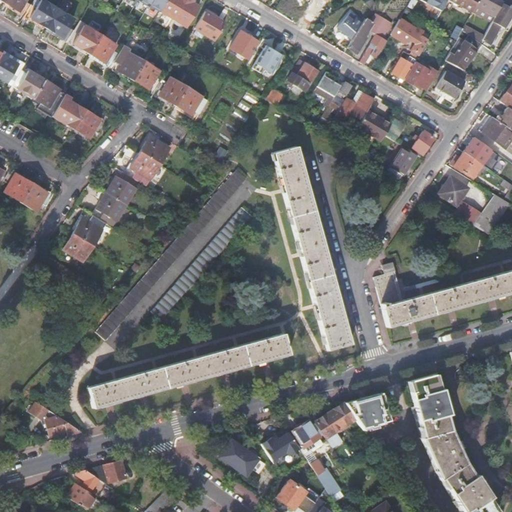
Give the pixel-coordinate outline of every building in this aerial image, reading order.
[(24,0),(3,0),(2,2),(3,2),(18,11),(24,1),(24,0)] [(40,0),(39,0),(35,7),(29,17),(44,27),(45,27),(56,9),(40,0)] [(149,28),(159,12),(166,0),(151,0),(139,21),(149,28)] [(166,0),(159,12),(185,27),(198,6),(192,2),(192,0),(166,0)] [(324,6),(314,0),(289,0),(286,6),(314,23),(324,6)] [(447,0),(419,0),(441,11),(447,0)] [(447,0),(472,13),(476,5),(478,0),(447,0)] [(478,0),(476,5),(495,15),(481,40),(482,40),(503,3),(498,0),(478,0)] [(30,4),(24,1),(18,11),(3,2),(2,5),(22,17),(30,4)] [(511,14),(511,8),(503,3),(482,40),(490,44),(500,27),(504,29),(511,14)] [(29,17),(35,7),(30,4),(22,17),(43,29),(44,27),(29,17)] [(72,19),(56,9),(45,27),(46,28),(61,37),(67,27),(72,19)] [(224,22),(204,10),(194,28),(214,40),(224,22)] [(356,15),(351,11),(336,28),(350,39),(360,22),(354,17),(356,15)] [(375,45),(382,49),(387,41),(383,39),(391,27),(374,17),(375,15),(369,11),(347,49),(356,54),(369,31),(375,35),(371,43),(375,45)] [(410,51),(418,56),(428,41),(420,36),(423,32),(416,27),(414,29),(399,20),(390,35),(406,44),(409,39),(415,43),(410,51)] [(83,25),(78,33),(72,43),(87,53),(88,53),(99,35),(83,25)] [(72,30),(67,27),(61,37),(46,28),(45,30),(65,43),(72,30)] [(72,43),(78,33),(72,30),(65,43),(86,55),(87,53),(72,43)] [(229,48),(247,59),(258,42),(239,31),(229,48)] [(115,45),(99,35),(88,53),(89,54),(104,63),(110,53),(115,45)] [(462,70),(480,43),(468,35),(461,46),(455,43),(451,49),(456,52),(454,55),(449,52),(444,61),(462,70)] [(370,48),(368,47),(359,62),(364,65),(370,55),(376,59),(382,49),(375,45),(372,52),(369,51),(370,48)] [(270,73),(281,55),(273,50),(271,52),(263,48),(251,67),(260,72),(262,68),(270,73)] [(126,51),(121,59),(115,69),(130,78),(131,79),(142,61),(126,51)] [(3,53),(2,55),(16,63),(10,74),(16,77),(23,65),(3,53)] [(116,56),(110,53),(104,63),(89,54),(88,56),(108,69),(116,56)] [(2,55),(0,54),(0,78),(5,82),(10,74),(16,63),(2,55)] [(115,69),(121,59),(116,56),(108,69),(128,81),(130,78),(115,69)] [(391,72),(404,80),(413,65),(400,57),(391,72)] [(317,71),(300,60),(287,81),(291,83),(303,90),(305,88),(306,88),(317,71)] [(158,71),(142,61),(131,79),(132,80),(147,89),(153,79),(158,71)] [(430,71),(415,62),(413,65),(404,80),(420,90),(421,88),(426,91),(438,72),(432,69),(430,71)] [(16,77),(21,80),(27,70),(42,79),(43,77),(23,65),(16,77)] [(260,72),(268,77),(270,73),(262,68),(260,72)] [(27,70),(21,80),(16,89),(32,98),(43,80),(42,79),(27,70)] [(464,83),(446,71),(433,92),(451,104),(464,83)] [(314,91),(330,101),(337,90),(340,85),(331,81),(334,77),(325,72),(314,91)] [(169,77),(164,85),(158,95),(173,104),(174,105),(185,87),(169,77)] [(46,78),(45,80),(60,89),(53,100),(58,103),(59,103),(64,95),(66,91),(46,78)] [(159,82),(153,79),(147,89),(132,80),(131,82),(151,94),(159,82)] [(45,80),(43,80),(32,98),(49,108),(53,100),(60,89),(45,80)] [(158,95),(164,85),(159,82),(151,94),(171,107),(173,104),(158,95)] [(338,90),(337,90),(330,101),(324,111),(330,115),(334,110),(338,112),(337,114),(339,116),(340,114),(345,116),(348,111),(361,120),(366,111),(373,100),(358,91),(351,102),(346,98),(343,103),(339,101),(343,94),(348,86),(342,82),(338,90)] [(511,84),(499,101),(509,108),(511,102),(511,84)] [(201,96),(185,87),(174,105),(175,105),(190,114),(196,104),(201,96)] [(277,91),(270,102),(277,107),(284,96),(277,91)] [(56,107),(61,111),(68,100),(83,110),(84,107),(64,95),(59,103),(58,103),(56,107)] [(68,100),(61,111),(57,119),(73,128),(84,110),(83,110),(68,100)] [(194,120),(202,108),(196,104),(190,114),(175,105),(174,108),(194,120)] [(502,114),(500,116),(498,115),(495,120),(511,132),(511,110),(507,107),(502,114)] [(86,109),(85,111),(100,120),(93,130),(99,133),(107,121),(86,109)] [(85,111),(84,110),(73,128),(89,138),(93,130),(100,120),(85,111)] [(366,111),(361,120),(356,127),(380,142),(384,135),(390,125),(366,111)] [(329,121),(321,116),(317,122),(325,127),(329,121)] [(511,140),(511,134),(488,117),(479,130),(506,150),(511,140)] [(394,118),(390,125),(384,135),(395,142),(405,125),(394,118)] [(137,149),(139,150),(148,135),(159,142),(162,136),(149,129),(137,149)] [(409,151),(415,154),(419,157),(433,138),(422,131),(417,138),(414,136),(412,139),(415,141),(410,148),(411,148),(409,151)] [(139,150),(139,151),(159,164),(168,148),(159,142),(148,135),(139,150)] [(355,138),(351,136),(344,147),(349,150),(355,138)] [(473,138),(463,152),(481,164),(491,150),(473,138)] [(313,307),(318,327),(337,299),(335,293),(336,293),(334,286),(333,287),(326,261),(327,261),(326,255),(325,255),(318,229),(319,229),(317,223),(316,223),(309,197),(310,197),(308,191),(307,191),(300,166),(301,165),(300,159),(299,159),(295,146),(271,153),(282,191),(299,256),(313,307)] [(415,154),(409,151),(403,147),(387,173),(400,181),(403,177),(402,176),(415,154)] [(129,167),(138,152),(136,151),(123,172),(129,176),(128,176),(131,178),(135,171),(129,167)] [(139,151),(138,152),(129,167),(135,171),(131,178),(135,180),(145,186),(149,180),(159,164),(139,151)] [(449,165),(472,178),(475,173),(481,164),(463,152),(459,158),(457,160),(454,158),(449,165)] [(3,181),(8,184),(14,173),(29,183),(31,181),(10,168),(8,172),(3,181)] [(103,190),(106,191),(114,176),(125,182),(128,176),(129,176),(123,172),(116,168),(103,190)] [(236,170),(191,222),(201,231),(246,179),(236,170)] [(14,173),(8,184),(3,192),(19,202),(30,183),(29,183),(14,173)] [(106,191),(105,192),(125,204),(134,188),(125,182),(114,176),(106,191)] [(438,193),(458,207),(462,202),(464,198),(461,196),(466,188),(450,176),(438,193)] [(511,190),(504,200),(509,203),(511,199),(511,184),(504,180),(502,184),(511,190)] [(33,182),(31,184),(47,193),(40,204),(45,207),(53,194),(33,182)] [(31,184),(30,183),(19,202),(35,211),(40,204),(47,193),(31,184)] [(95,208),(104,193),(102,192),(89,213),(95,217),(101,221),(105,214),(95,208)] [(105,192),(104,193),(95,208),(105,214),(115,220),(125,204),(105,192)] [(509,203),(495,195),(482,214),(473,225),(488,234),(509,203)] [(482,214),(462,202),(458,207),(453,213),(473,225),(482,214)] [(241,207),(220,231),(230,240),(251,216),(241,207)] [(70,231),(72,232),(81,217),(91,224),(95,217),(89,213),(83,209),(70,231)] [(72,232),(71,233),(91,245),(100,229),(91,224),(81,217),(72,232)] [(191,222),(95,332),(105,341),(201,231),(191,222)] [(220,231),(175,283),(185,292),(230,240),(220,231)] [(68,233),(56,253),(69,261),(72,256),(61,249),(70,234),(68,233)] [(71,233),(70,234),(61,249),(72,256),(81,261),(91,245),(71,233)] [(511,269),(402,300),(391,263),(382,266),(384,274),(373,277),(386,327),(511,292),(511,269)] [(175,283),(150,312),(160,320),(185,292),(175,283)] [(345,326),(337,299),(318,327),(324,345),(348,338),(345,326)] [(115,379),(86,387),(92,408),(109,404),(143,394),(184,383),(224,372),(265,361),(288,354),(283,336),(282,333),(236,346),(196,357),(156,368),(115,379)] [(348,338),(324,345),(325,350),(350,344),(348,338)] [(433,374),(409,381),(412,392),(410,392),(414,406),(411,407),(412,413),(413,413),(420,438),(439,479),(453,501),(452,501),(456,507),(459,511),(494,511),(486,499),(488,498),(474,476),(472,477),(463,463),(458,450),(461,449),(458,442),(454,444),(448,431),(444,415),(446,415),(439,389),(437,389),(433,374)] [(360,400),(344,404),(359,427),(367,425),(369,431),(375,429),(374,425),(388,422),(381,394),(367,398),(366,396),(359,398),(360,400)] [(43,418),(48,410),(37,403),(32,410),(43,418)] [(312,423),(324,441),(354,421),(342,403),(312,423)] [(81,432),(57,416),(44,419),(49,437),(66,433),(67,436),(81,432)] [(307,421),(289,432),(303,456),(322,445),(307,421)] [(275,435),(259,445),(272,465),(297,449),(287,433),(277,438),(275,435)] [(384,439),(376,441),(377,450),(386,449),(384,439)] [(256,461),(230,441),(218,457),(244,477),(256,461)] [(331,496),(341,490),(320,456),(310,462),(331,496)] [(120,460),(85,469),(98,478),(103,482),(124,477),(120,460)] [(80,487),(88,492),(98,478),(85,469),(73,473),(84,480),(80,487)] [(291,511),(305,494),(288,482),(275,500),(290,511),(291,511)] [(65,496),(85,509),(94,496),(88,492),(80,487),(74,483),(65,496)] [(145,510),(147,511),(162,511),(178,496),(166,489),(145,510)] [(43,501),(52,507),(55,502),(46,496),(43,501)] [(330,511),(324,508),(327,504),(318,498),(308,511),(330,511)] [(391,511),(385,503),(371,511),(391,511)]
